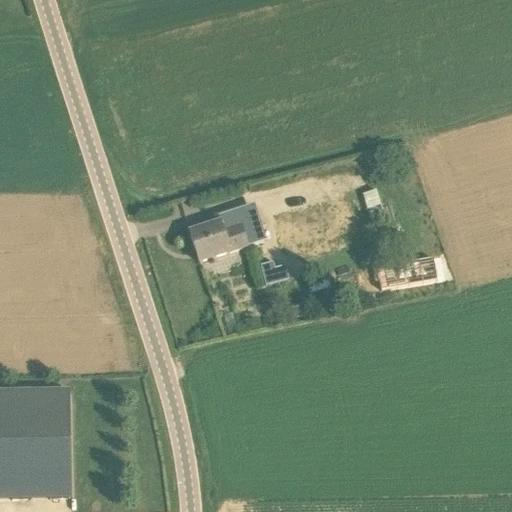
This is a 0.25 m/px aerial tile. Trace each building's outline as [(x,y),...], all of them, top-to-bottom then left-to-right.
[(300,258),(347,250),(345,235),(360,232),(353,197),(272,211),(279,250),(298,247),(300,258)] [(242,230),(224,235),(220,225),(190,235),(200,265),(230,255),(230,254),(248,249),(242,230)] [(377,270),(381,293),(438,283),(434,259),(377,270)] [(274,263),(260,267),(265,288),(280,284),(274,263)] [(302,307),(289,310),(292,325),(305,322),(302,307)] [(0,500),(71,499),(69,396),(0,396),(0,500)]
